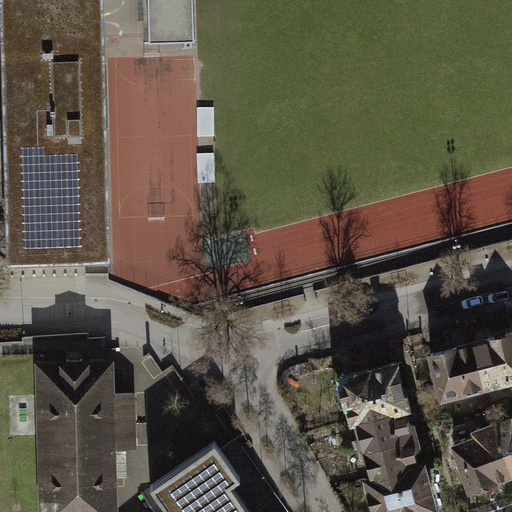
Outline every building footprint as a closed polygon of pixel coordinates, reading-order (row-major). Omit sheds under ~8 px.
[(8,0),(15,268),(124,265),(117,0),(8,0)] [(149,0),(150,40),(197,40),(196,0),(149,0)] [(511,335),(437,357),(451,407),(511,389),(511,335)] [(123,390),(122,357),(40,358),(41,511),(125,511),(125,452),(145,452),(145,390),(123,390)] [(445,511),(409,359),(348,373),(381,511),(445,511)] [(511,483),(511,423),(459,439),(475,494),(511,483)] [(251,511),(232,483),(241,477),(217,441),(153,484),(171,511),(251,511)]
